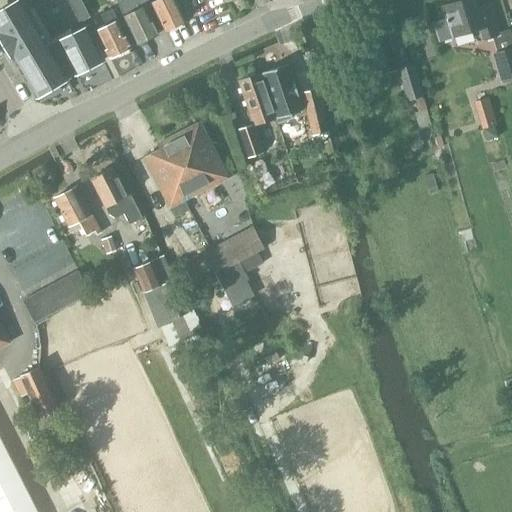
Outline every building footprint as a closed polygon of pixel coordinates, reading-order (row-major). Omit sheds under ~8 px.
[(21,0),(16,0),(0,9),(0,34),(1,34),(0,33),(4,31),(10,40),(6,42),(4,43),(5,44),(7,43),(6,43),(10,41),(16,50),(12,52),(11,51),(10,53),(10,54),(11,53),(36,96),(68,77),(67,76),(74,72),(75,74),(102,60),(86,27),(59,40),(60,43),(50,48),(21,0)] [(80,0),(70,0),(69,1),(72,8),(82,3),(80,0)] [(140,1),(142,0),(125,0),(131,12),(123,16),(137,44),(158,34),(144,6),(142,6),(140,1)] [(149,0),(150,3),(151,2),(165,30),(185,21),(174,0),(149,0)] [(460,0),(443,6),(447,18),(435,22),(440,40),(479,27),(483,39),(498,34),(488,4),(475,8),(472,0),(460,0)] [(82,3),(72,8),(75,15),(86,10),(82,3)] [(96,29),(110,57),(130,47),(112,9),(101,14),(106,24),(96,29)] [(86,10),(75,15),(78,22),(89,16),(86,10)] [(375,27),(356,33),(368,70),(387,64),(375,27)] [(368,70),(356,33),(336,39),(348,77),(368,70)] [(511,48),(494,54),(502,81),(511,78),(511,48)] [(265,85),(277,123),(287,120),(291,118),(290,114),(298,111),(302,110),(298,98),(299,97),(297,92),(295,93),(293,86),(295,86),(293,80),(292,80),(287,64),(262,72),(267,85),(265,85)] [(398,69),(407,100),(414,98),(418,111),(426,109),(413,65),(398,69)] [(249,111),(253,124),(254,126),(275,118),(270,103),(264,85),(260,73),(238,81),(249,111)] [(302,92),(312,135),(328,131),(318,88),(302,92)] [(486,99),(474,103),(481,127),(494,124),(486,99)] [(184,200),(196,194),(228,178),(200,122),(157,144),(160,149),(144,157),(170,207),(171,207),(176,216),(189,210),(184,200)] [(238,129),(248,158),(263,152),(254,126),(253,124),(238,129)] [(127,195),(115,171),(113,167),(91,179),(109,215),(115,219),(124,214),(129,224),(142,217),(130,193),(127,195)] [(54,198),(69,226),(79,221),(86,235),(95,231),(97,234),(100,233),(76,186),(54,198)] [(202,252),(214,274),(264,248),(252,226),(202,252)] [(165,259),(163,255),(133,267),(157,327),(172,321),(179,341),(190,336),(181,315),(186,313),(165,259)] [(78,270),(66,277),(78,299),(90,293),(78,270)] [(66,277),(55,282),(67,305),(78,299),(66,277)] [(55,282),(45,288),(57,311),(67,305),(55,282)] [(45,288),(34,294),(46,316),(57,311),(45,288)] [(34,294),(22,300),(34,323),(46,316),(34,294)] [(0,324),(0,347),(9,342),(0,324)] [(28,393),(40,417),(58,408),(39,366),(20,375),(22,379),(17,382),(24,395),(28,393)] [(0,511),(37,511),(0,439),(0,511)]
